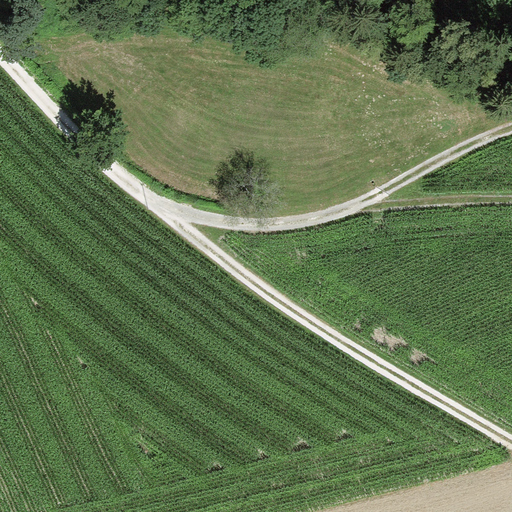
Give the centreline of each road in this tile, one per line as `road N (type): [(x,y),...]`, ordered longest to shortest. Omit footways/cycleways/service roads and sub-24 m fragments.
road 1 (track): [(0,53),(151,202),(253,227),(353,207),(511,127)]
road 2 (track): [(511,440),(305,319),(151,202)]
